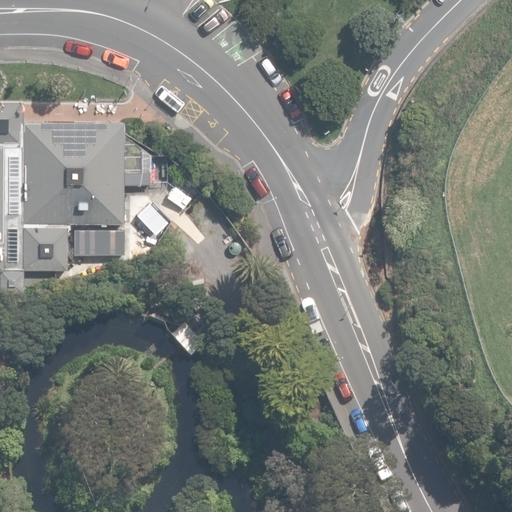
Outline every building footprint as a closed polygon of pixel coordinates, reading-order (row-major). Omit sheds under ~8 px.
[(2,101),(0,100),(0,268),(0,284),(0,292),(24,293),(24,266),(68,267),(68,220),(124,220),(125,131),(125,118),(106,118),(41,117),(24,117),(24,101),(2,101)] [(76,261),(103,260),(101,235),(75,237),(76,261)] [(196,295),(187,302),(194,311),(203,304),(196,295)] [(192,360),(209,345),(187,320),(170,335),(192,360)] [(238,382),(242,400),(266,395),(262,377),(238,382)]
